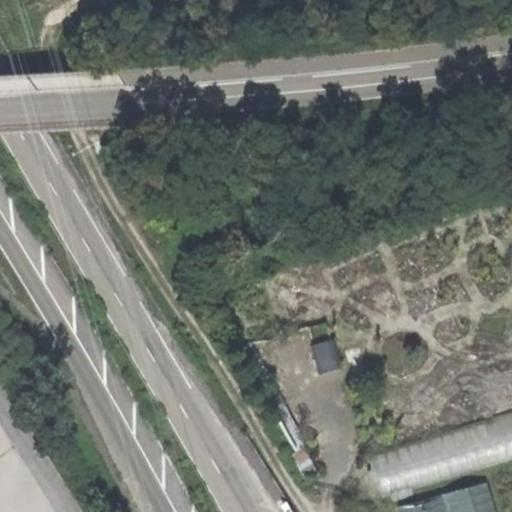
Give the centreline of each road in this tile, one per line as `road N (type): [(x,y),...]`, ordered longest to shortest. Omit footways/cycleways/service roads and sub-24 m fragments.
road 1 (track): [(306,511),(86,152),(48,39),(57,9),(90,0)]
road 2 (tertiary): [(0,110),(144,102),(511,59)]
road 3 (primary): [(245,511),(0,90)]
road 4 (primary): [(0,233),(167,511)]
